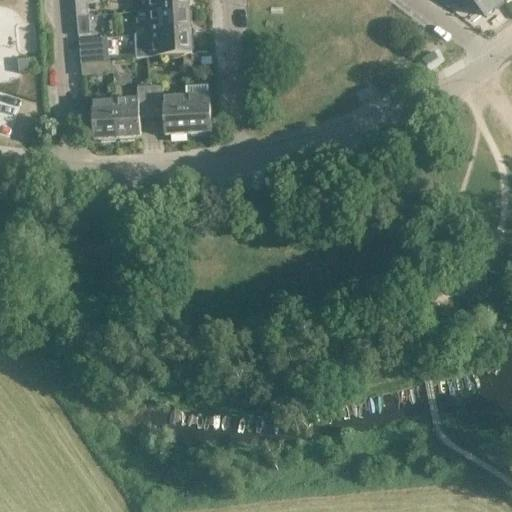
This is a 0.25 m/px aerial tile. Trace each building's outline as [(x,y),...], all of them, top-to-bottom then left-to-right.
[(100,0),(75,0),(77,17),(89,16),(88,6),(101,5),(100,0)] [(188,0),(148,0),(150,12),(189,10),(188,0)] [(484,17),(504,2),(502,0),(460,0),(465,6),(471,1),(479,10),(484,17)] [(186,33),(190,33),(189,10),(150,12),(151,35),(186,33)] [(89,16),(77,17),(79,37),(90,36),(89,16)] [(186,33),(151,35),(152,59),(184,57),(192,56),(190,33),(186,33)] [(108,51),(80,53),(81,65),(104,63),(109,63),(108,51)] [(193,68),(192,56),(184,57),(185,69),(193,68)] [(34,62),(18,64),(19,76),(35,74),(34,62)] [(82,77),(105,75),(113,75),(112,63),(109,63),(104,63),(81,65),(82,77)] [(208,87),(185,88),(186,97),(188,136),(212,134),(210,95),(208,95),(208,87)] [(188,136),(186,97),(163,98),(162,88),(149,89),(151,119),(164,118),(165,137),(188,136)] [(140,119),(151,119),(149,89),(137,89),(138,100),(115,101),(117,141),(141,139),(140,119)] [(117,141),(115,101),(91,103),(94,142),(117,141)]
